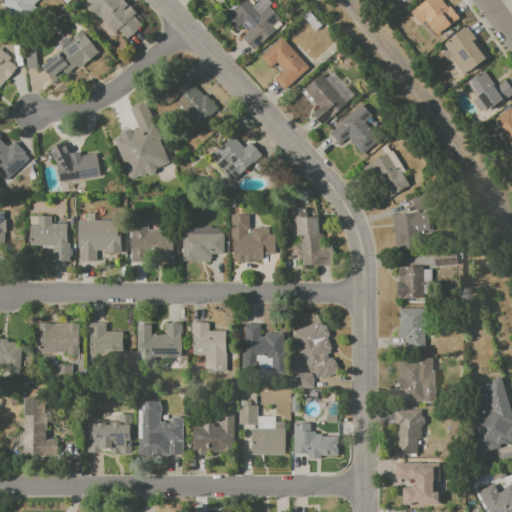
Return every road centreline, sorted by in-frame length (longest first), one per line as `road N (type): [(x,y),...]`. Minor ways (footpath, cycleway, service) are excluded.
road 1 (residential): [(365,511),(359,228),(344,200),(157,0)]
road 2 (residential): [(365,488),(0,484)]
road 3 (residential): [(366,295),(9,296)]
road 4 (residential): [(187,31),(80,107),(33,117)]
